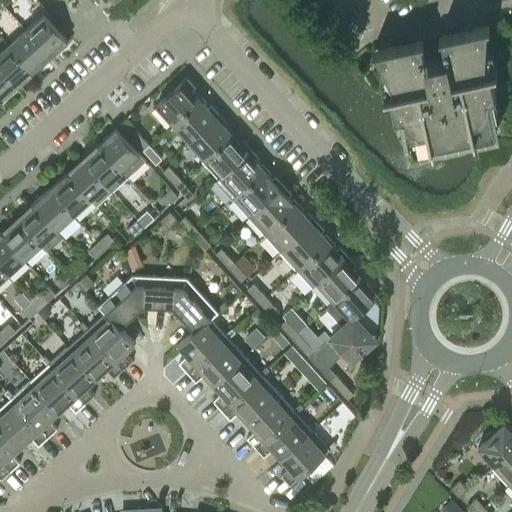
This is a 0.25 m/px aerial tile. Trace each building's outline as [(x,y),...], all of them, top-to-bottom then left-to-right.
[(50,56),(68,40),(43,12),(25,28),(50,56)] [(421,50),(419,39),(372,49),(373,51),(375,51),(395,89),(383,91),(383,93),(390,92),(395,114),(401,112),(410,150),(431,145),(432,149),(434,149),(432,141),(472,132),(473,140),(475,140),(474,136),(496,131),(488,94),(495,92),(490,70),(496,69),(496,67),(484,69),(487,26),(489,26),(489,24),(442,34),(444,45),(421,50)] [(25,28),(8,44),(31,69),(30,70),(32,72),(50,56),(25,28)] [(0,66),(15,83),(30,70),(31,69),(8,44),(0,51),(0,66)] [(0,96),(15,83),(0,66),(0,96)] [(173,121),(199,98),(182,79),(174,87),(171,84),(163,92),(165,95),(157,103),(173,121)] [(208,108),(199,98),(173,121),(189,139),(218,113),(211,105),(208,108)] [(189,139),(206,157),(231,134),(222,124),(226,121),(218,113),(189,139)] [(115,126),(98,142),(128,175),(145,159),(115,126)] [(143,148),(149,143),(136,129),(130,135),(143,148)] [(240,143),(231,134),(206,157),(222,175),(250,148),(243,140),(240,143)] [(99,145),(84,159),(112,190),(128,175),(98,142),(97,143),(99,145)] [(161,157),(149,143),(143,148),(156,162),(161,157)] [(258,157),(250,148),(222,175),(216,180),(232,198),(263,169),(255,159),(258,157)] [(112,190),(84,159),(69,173),(68,174),(90,198),(96,204),(112,190)] [(175,184),(181,179),(169,165),(163,171),(175,184)] [(272,179),(263,169),(232,198),(248,215),(254,210),(283,184),(275,176),(272,179)] [(67,170),(49,187),(73,214),(90,198),(68,174),(69,173),(67,170)] [(193,192),(181,179),(175,184),(188,198),(193,192)] [(254,210),(270,228),(296,205),(287,195),(290,192),(283,184),(254,210)] [(31,203),(33,205),(34,204),(57,229),(73,214),(49,187),(31,203)] [(171,187),(160,197),(167,205),(178,195),(171,187)] [(57,229),(34,204),(33,205),(18,219),(41,244),(41,243),(46,249),(62,235),(57,229)] [(304,214),(296,205),(270,228),(286,246),(315,219),(307,211),(304,214)] [(147,209),(137,218),(144,226),(154,217),(147,209)] [(169,210),(161,218),(169,227),(177,219),(169,210)] [(179,220),(192,234),(197,229),(185,215),(179,220)] [(134,234),(144,226),(137,218),(127,227),(134,234)] [(24,258),(41,244),(18,219),(3,232),(2,233),(24,258)] [(280,251),(296,269),(328,240),(319,231),(322,228),(315,219),(286,246),(280,251)] [(210,243),(197,229),(192,234),(204,248),(210,243)] [(0,230),(0,265),(7,274),(24,258),(2,233),(3,232),(1,230),(0,230)] [(107,232),(98,241),(105,248),(114,239),(107,232)] [(337,250),(328,240),(296,269),(312,287),(318,281),(347,255),(340,247),(337,250)] [(95,257),(105,248),(98,241),(88,249),(95,257)] [(215,252),(228,266),(234,261),(221,247),(215,252)] [(335,299),(360,276),(352,266),(355,263),(347,255),(318,281),(335,299)] [(246,275),(234,261),(228,266),(240,280),(246,275)] [(65,270),(72,278),(82,269),(75,262),(65,270)] [(62,287),(72,278),(65,270),(55,279),(62,287)] [(85,289),(94,281),(86,273),(77,281),(85,289)] [(97,305),(104,312),(105,311),(119,327),(120,326),(144,305),(132,273),(97,305)] [(144,305),(172,306),(187,276),(132,273),(144,305)] [(187,276),(172,306),(193,329),(194,330),(210,316),(211,317),(218,310),(187,276)] [(377,294),(360,276),(335,299),(350,316),(351,317),(373,297),(377,294)] [(232,296),(241,288),(233,279),(224,288),(232,296)] [(247,288),(260,302),(266,296),(253,282),(247,288)] [(32,301),(39,308),(48,300),(41,292),(32,301)] [(278,310),(266,296),(260,302),(273,316),(278,310)] [(378,306),(373,297),(351,317),(350,316),(308,355),(344,394),(350,389),(327,363),(342,349),(351,359),(375,337),(371,333),(377,324),(378,306)] [(29,317),(39,308),(32,301),(22,309),(29,317)] [(45,305),(39,310),(44,316),(47,314),(48,308),(45,305)] [(134,341),(120,326),(119,327),(105,311),(104,312),(86,328),(123,368),(132,359),(124,350),(134,341)] [(227,335),(211,317),(210,316),(194,330),(193,329),(178,343),(187,354),(178,362),(187,371),(227,335)] [(280,323),(292,337),(298,332),(285,318),(280,323)] [(0,329),(0,331),(6,338),(15,329),(8,322),(0,329)] [(113,377),(123,368),(86,328),(67,345),(96,376),(105,368),(113,377)] [(311,346),(298,332),(292,337),(305,351),(311,346)] [(213,382),(244,353),(227,335),(187,371),(195,381),(204,373),(213,382)] [(67,345),(48,362),(85,402),(94,394),(86,385),(96,376),(67,345)] [(292,345),(284,352),(290,358),(297,351),(292,345)] [(212,399),(221,409),(261,372),(244,353),(213,382),(221,391),(212,399)] [(76,411),(85,402),(48,362),(30,379),(58,410),(67,402),(76,411)] [(238,410),(247,419),(278,391),(261,372),(221,409),(230,418),(238,410)] [(30,379),(11,396),(48,436),(57,427),(49,419),(58,410),(30,379)] [(246,437),(255,446),(295,410),(278,391),(247,419),(255,429),(246,437)] [(48,436),(11,396),(0,405),(0,420),(21,444),(30,436),(38,445),(48,436)] [(272,448),(281,457),(312,428),(295,410),(255,446),(263,456),(272,448)] [(12,452),(21,444),(0,420),(0,458),(10,470),(20,461),(12,452)] [(478,446),(494,464),(511,447),(511,427),(505,420),(499,425),(500,425),(493,431),(492,430),(490,430),(485,434),(485,437),(486,438),(478,446)] [(330,448),(312,428),(281,457),(289,466),(280,474),(289,484),(303,472),(324,453),(330,448)] [(511,447),(494,464),(510,482),(511,479),(511,447)] [(324,453),(303,472),(312,482),(333,464),(324,453)] [(0,477),(1,478),(10,470),(0,458),(0,477)] [(459,496),(467,488),(459,479),(450,487),(459,496)] [(467,505),(472,511),(476,511),(484,506),(476,497),(467,505)] [(451,498),(442,507),(446,511),(455,502),(451,498)]
